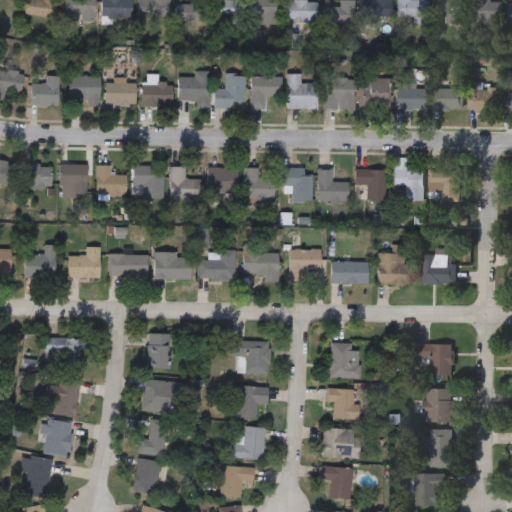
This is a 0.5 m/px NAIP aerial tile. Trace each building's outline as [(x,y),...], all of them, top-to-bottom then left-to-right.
[(25,0),(57,0),(50,19),(22,9),(25,0)] [(93,0),(93,20),(63,19),(63,0),(93,0)] [(130,0),(130,16),(100,16),(100,0),(130,0)] [(168,0),(168,15),(136,15),(136,0),(168,0)] [(174,20),(174,2),(190,2),(190,0),(204,0),(204,20),(174,20)] [(241,0),(241,22),(229,22),(229,13),(211,13),(211,0),(241,0)] [(248,24),(248,0),(276,0),(276,24),(248,24)] [(284,0),(316,0),(316,22),(284,22),(284,0)] [(353,0),(353,24),(322,24),(322,4),(338,4),(338,0),(353,0)] [(361,0),(390,0),(390,16),(361,16),(361,0)] [(427,0),(427,22),(412,22),(412,16),(396,16),(396,0),(427,0)] [(448,14),(432,14),(432,0),(460,0),(460,22),(448,22),(448,14)] [(499,0),(499,23),(470,23),(470,0),(499,0)] [(20,92),(4,89),(2,99),(0,98),(0,68),(23,72),(20,92)] [(177,76),(193,76),(193,71),(207,71),(207,108),(194,108),(194,99),(177,99),(177,76)] [(29,105),(29,82),(44,82),(44,74),(57,74),(57,105),(29,105)] [(98,74),(98,103),(69,103),(69,74),(98,74)] [(212,107),(212,88),(223,88),(223,74),(243,74),(243,107),(212,107)] [(280,74),(280,94),(264,94),(264,108),(249,108),(249,74),(280,74)] [(316,82),(316,107),(286,107),(286,74),(298,74),(298,82),(316,82)] [(366,86),(366,77),(388,77),(388,107),(358,107),(358,86),(366,86)] [(322,107),(322,78),(352,78),(352,107),(322,107)] [(133,105),(103,105),(103,81),(133,81),(133,105)] [(140,105),(140,82),(171,82),(171,105),(140,105)] [(424,87),(424,108),(394,108),(394,87),(424,87)] [(460,108),(431,109),(430,88),(460,88),(460,108)] [(493,89),(493,111),(467,111),(467,89),(493,89)] [(511,92),(511,111),(503,111),(503,92),(511,92)] [(392,185),(392,157),(407,157),(407,167),(421,167),(422,199),(402,199),(402,185),(392,185)] [(0,159),(12,159),(12,182),(0,182),(0,159)] [(19,187),(19,162),(51,162),(51,187),(19,187)] [(72,193),(72,184),(58,184),(58,164),(85,164),(85,193),(72,193)] [(125,175),(125,194),(94,194),(94,164),(109,164),(109,175),(125,175)] [(161,199),(141,199),(141,190),(132,190),(132,164),(152,164),(152,172),(161,172),(161,199)] [(183,166),(183,178),(199,178),(199,199),(168,199),(168,166),(183,166)] [(205,199),(205,166),(236,166),(236,193),(224,193),(224,199),(205,199)] [(273,177),(273,200),(242,200),(242,166),(256,166),(256,177),(273,177)] [(309,167),(309,201),(290,201),(290,186),(279,186),(279,167),(309,167)] [(316,201),(316,168),(331,168),(331,181),(347,181),(347,201),(316,201)] [(365,199),(365,184),(353,184),(353,168),(383,168),(383,199),(365,199)] [(457,201),(441,201),(441,183),(427,183),(427,169),(457,169),(457,201)] [(53,275),(23,275),(23,253),(42,253),(42,244),(53,244),(53,275)] [(408,262),(407,283),(375,283),(376,251),(391,252),(391,244),(403,244),(402,262),(408,262)] [(98,277),(66,277),(66,255),(84,255),(84,246),(98,246),(98,277)] [(9,272),(0,272),(0,247),(9,247),(9,272)] [(303,283),(287,283),(287,248),(319,248),(319,268),(303,268),(303,283)] [(451,284),(421,284),(421,253),(434,253),(434,248),(451,248),(451,284)] [(195,278),(196,249),(233,249),(233,279),(195,278)] [(277,249),(277,280),(262,280),(262,272),(242,272),(242,249),(277,249)] [(189,278),(152,278),(152,251),(177,251),(177,255),(189,255),(189,278)] [(107,253),(145,253),(145,277),(107,277),(107,253)] [(366,260),(366,282),(328,282),(328,260),(366,260)] [(146,367),(146,333),(167,333),(167,367),(146,367)] [(62,366),(62,357),(43,357),(43,337),(84,337),(84,366),(62,366)] [(232,372),(232,340),(267,340),(267,372),(232,372)] [(327,377),(327,342),(349,342),(349,349),(357,349),(357,377),(327,377)] [(428,375),(428,364),(416,364),(416,343),(451,343),(451,375),(428,375)] [(79,380),(74,416),(53,413),(55,398),(44,396),(46,384),(57,386),(58,376),(79,380)] [(139,409),(143,378),(176,381),(172,413),(139,409)] [(254,417),(234,417),(234,386),(265,386),(265,403),(254,403),(254,417)] [(357,403),(356,419),(331,418),(331,401),(324,401),(324,387),(352,388),(352,402),(357,403)] [(451,422),(423,422),(423,388),(451,388),(451,422)] [(135,451),(137,437),(146,438),(149,417),(168,420),(162,455),(135,451)] [(39,451),(44,418),(71,422),(66,455),(39,451)] [(264,427),(261,459),(231,457),(232,435),(241,436),(242,425),(264,427)] [(357,457),(320,456),(321,427),(352,428),(351,436),(358,436),(357,457)] [(428,466),(428,429),(451,429),(451,466),(428,466)] [(51,458),(45,497),(23,494),(29,454),(51,458)] [(158,460),(153,493),(130,489),(136,456),(158,460)] [(318,479),(319,464),(350,466),(348,496),(327,495),(328,480),(318,479)] [(251,466),(251,481),(241,481),(240,497),(219,496),(220,465),(251,466)] [(412,505),(412,473),(443,473),(443,487),(434,487),(434,505),(412,505)]
